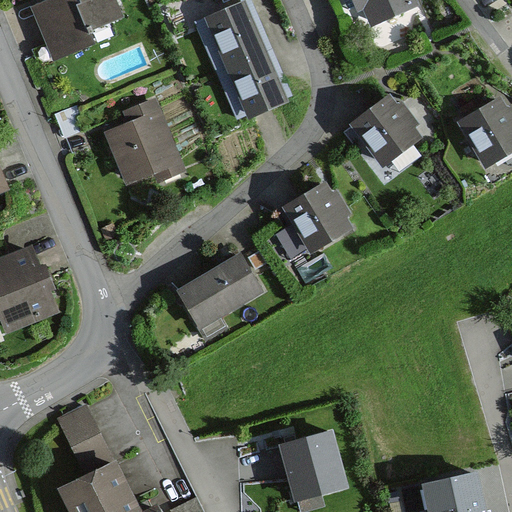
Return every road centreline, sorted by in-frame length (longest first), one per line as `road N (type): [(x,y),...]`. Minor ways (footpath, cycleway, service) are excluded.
road 1 (residential): [(98,305),(196,241),(313,126),(312,58),(287,0)]
road 2 (residential): [(98,305),(0,63)]
road 3 (residential): [(92,341),(140,369),(220,511)]
road 4 (residential): [(511,492),(476,330)]
